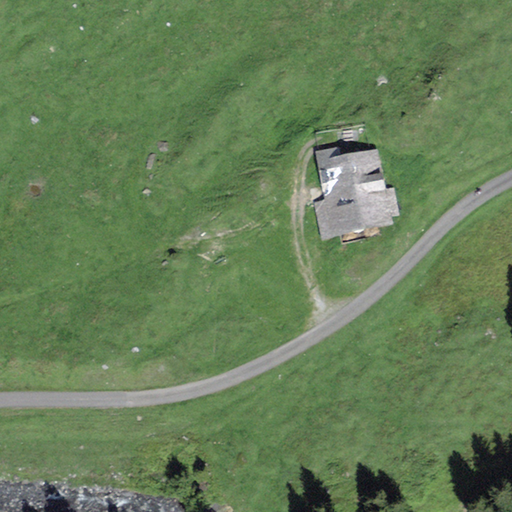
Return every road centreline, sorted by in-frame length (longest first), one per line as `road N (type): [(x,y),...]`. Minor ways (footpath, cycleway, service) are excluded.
road 1 (unclassified): [(511,177),(453,215),(356,307),(238,375),(162,397),(0,399)]
road 2 (track): [(303,171),(303,250),(328,326)]
